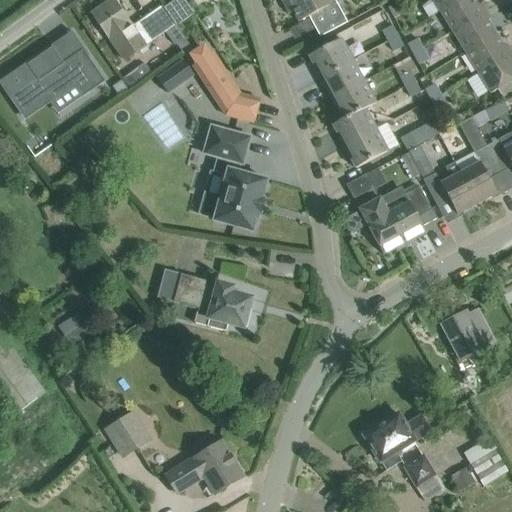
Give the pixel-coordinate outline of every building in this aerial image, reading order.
[(146,46),(176,25),(163,7),(133,27),(114,0),(113,0),(92,15),(110,39),(126,61),(146,47),(146,46)] [(293,0),(285,4),(290,14),(294,12),(300,23),(310,17),(321,38),(348,23),(335,0),(293,0)] [(483,13),(474,0),(458,0),(430,18),(443,39),(454,32),(483,13)] [(433,0),(441,11),(458,0),(433,0)] [(399,2),(388,8),(394,18),(404,12),(399,2)] [(172,3),(164,8),(177,26),(194,14),(188,5),(178,12),(172,3)] [(466,52),(496,34),(483,13),(454,32),(466,52)] [(392,27),(383,31),(389,42),(398,37),(392,27)] [(479,73),(508,54),(496,34),(466,52),(479,73)] [(398,37),(389,42),(394,51),(403,47),(398,37)] [(341,39),(309,57),(321,78),(353,61),(341,39)] [(417,41),(410,45),(415,55),(422,51),(417,41)] [(30,62),(0,82),(0,84),(7,95),(8,95),(22,116),(50,97),(53,102),(77,86),(85,97),(106,83),(88,57),(90,56),(85,49),(64,63),(53,48),(31,63),(30,62)] [(422,51),(415,55),(420,65),(428,61),(422,51)] [(226,116),(254,123),(260,101),(241,95),(213,53),(194,66),(226,116)] [(492,94),(511,81),(511,60),(508,54),(479,73),(482,77),(473,83),(480,93),(488,88),(492,94)] [(183,60),(157,78),(169,94),(194,76),(183,60)] [(321,78),(333,99),(364,82),(353,61),(321,78)] [(150,74),(143,65),(133,72),(140,81),(150,74)] [(410,68),(398,74),(403,83),(415,78),(410,68)] [(415,78),(403,83),(406,89),(409,94),(421,88),(415,78)] [(122,81),(113,87),(119,96),(128,90),(122,81)] [(333,99),(344,120),(366,109),(376,104),(364,82),(333,99)] [(426,91),(432,101),(446,95),(440,84),(426,91)] [(395,95),(400,103),(410,98),(409,94),(406,89),(395,95)] [(446,95),(432,101),(438,112),(451,105),(446,95)] [(403,113),(405,116),(416,111),(417,114),(433,105),(430,98),(403,113)] [(333,126),(345,148),(387,125),(376,104),(366,109),(344,120),(333,126)] [(456,164),(477,205),(497,194),(489,179),(502,173),(488,147),(482,138),(472,118),(459,124),(475,154),(456,164)] [(415,145),(435,135),(429,122),(409,133),(415,145)] [(387,125),(345,148),(356,169),(398,146),(387,125)] [(250,232),(253,233),(254,230),(258,213),(261,214),(265,201),(262,200),(266,184),(267,184),(268,181),(264,180),(264,181),(239,174),(242,164),(243,165),(250,138),(212,128),(205,154),(218,158),(213,173),(227,177),(216,219),(215,219),(214,222),(218,223),(250,232)] [(511,167),(511,133),(488,147),(502,173),(511,167)] [(0,157),(9,151),(0,139),(0,157)] [(409,154),(402,158),(413,179),(420,176),(409,154)] [(477,205),(456,164),(453,165),(447,154),(436,159),(443,171),(424,181),(438,207),(450,201),(458,215),(477,205)] [(431,168),(420,174),(424,181),(435,175),(431,168)] [(347,186),(354,200),(374,189),(367,175),(347,186)] [(380,199),(406,247),(417,242),(415,238),(426,232),(422,225),(436,217),(421,188),(407,196),(403,188),(380,199)] [(397,252),(406,247),(380,199),(360,210),(384,255),(395,249),(397,252)] [(182,275),(174,303),(199,310),(196,325),(226,333),(229,324),(247,329),(252,311),(248,310),(251,300),(231,294),(232,289),(219,285),(217,291),(205,288),(207,282),(182,275)] [(454,357),(462,372),(479,363),(474,354),(494,343),(478,313),(467,318),(465,315),(444,326),(459,354),(454,357)] [(0,324),(5,330),(19,320),(15,314),(0,324)] [(77,316),(60,328),(73,347),(90,335),(77,316)] [(0,394),(16,416),(45,394),(0,333),(0,394)] [(364,436),(365,437),(376,454),(381,463),(381,462),(387,471),(402,462),(399,457),(404,454),(401,450),(415,441),(430,431),(422,418),(406,428),(399,416),(400,416),(399,415),(398,415),(397,415),(397,416),(366,435),(365,435),(364,436),(365,436),(364,436)] [(119,423),(107,430),(123,458),(135,450),(119,423)] [(235,464),(236,464),(231,456),(230,456),(222,442),(167,477),(177,495),(205,478),(216,495),(227,488),(244,478),(235,464)] [(157,504),(171,494),(140,451),(126,461),(157,504)] [(406,469),(417,486),(418,486),(424,497),(441,486),(424,458),(406,469)]
